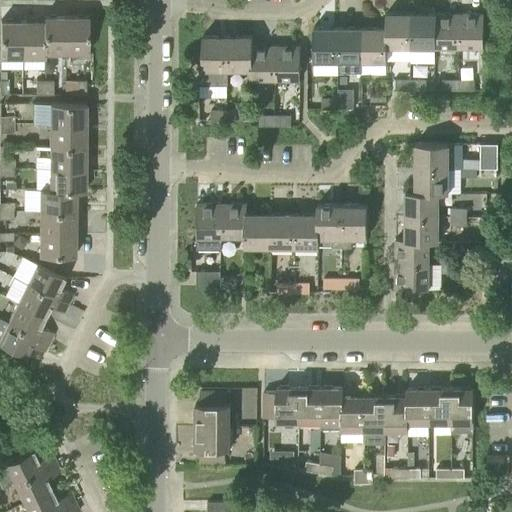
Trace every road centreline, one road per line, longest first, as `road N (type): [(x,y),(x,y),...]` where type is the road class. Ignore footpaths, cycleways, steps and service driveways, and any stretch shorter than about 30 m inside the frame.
road 1 (residential): [(158,167),(325,175),(382,126),(511,125)]
road 2 (residential): [(157,338),(511,341)]
road 3 (unclassified): [(154,511),(157,338)]
road 4 (unclassified): [(158,167),(155,7)]
road 5 (residential): [(155,7),(294,11),(309,0)]
road 6 (residential): [(155,278),(109,277),(66,367)]
